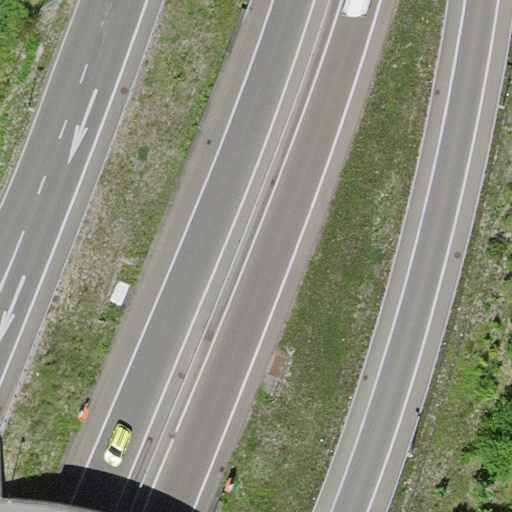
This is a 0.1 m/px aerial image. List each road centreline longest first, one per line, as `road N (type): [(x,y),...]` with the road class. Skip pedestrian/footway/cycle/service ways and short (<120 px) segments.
road 1 (motorway): [(294,0),(92,511)]
road 2 (motorway): [(167,511),(363,0)]
road 3 (primary): [(349,511),(436,233),(481,0)]
road 4 (primary): [(116,0),(19,245)]
